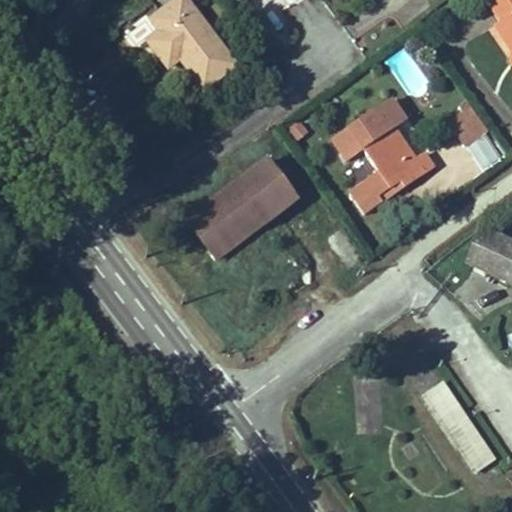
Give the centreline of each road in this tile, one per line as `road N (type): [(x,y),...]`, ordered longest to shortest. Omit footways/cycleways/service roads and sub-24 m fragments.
road 1 (residential): [(225,412),(511,180)]
road 2 (primary): [(0,129),(225,412)]
road 3 (primary): [(225,412),(298,511)]
